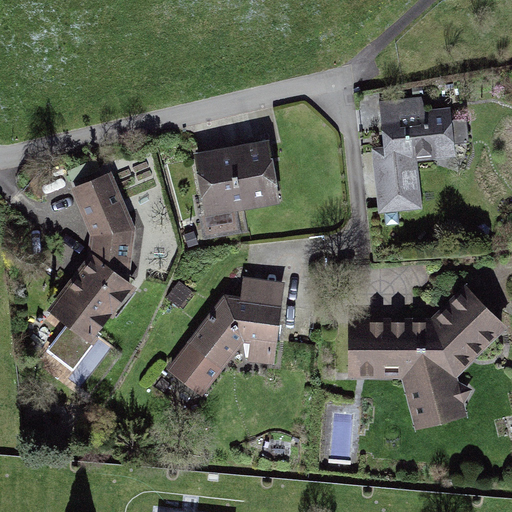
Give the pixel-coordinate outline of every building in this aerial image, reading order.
[(372,147),(378,213),(422,208),(418,160),(456,155),(454,143),(469,141),(466,118),(451,119),(450,106),(426,108),(422,96),(379,102),(384,146),(372,147)] [(269,138),(194,152),(206,216),(281,202),(269,138)] [(48,350),(75,370),(100,336),(96,333),(129,290),(132,293),(137,286),(129,280),(137,229),(112,170),(70,188),(90,236),(88,255),(47,309),(67,324),(48,350)] [(224,293),(167,369),(203,396),(243,342),(247,361),(275,364),(285,282),(243,277),(241,296),(224,293)] [(348,316),(347,378),(402,378),(415,429),(468,416),(464,402),(472,389),(459,382),(457,377),(508,326),(465,283),(431,316),(348,316)]
